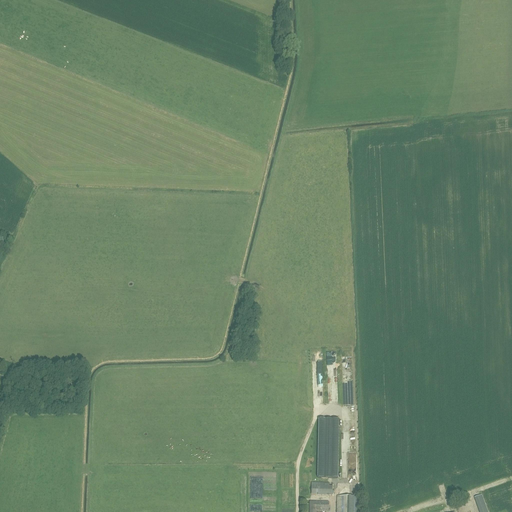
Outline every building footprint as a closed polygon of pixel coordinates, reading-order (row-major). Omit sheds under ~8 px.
[(332,478),(338,478),(339,420),(319,419),(317,478),(332,478)] [(329,486),(329,483),(311,482),(311,495),(332,496),(333,486),(329,486)] [(483,498),(482,495),(475,497),(476,501),(480,511),(488,511),(483,499),(483,498)] [(358,511),(359,496),(337,496),(336,511),(358,511)] [(329,511),(329,502),(310,501),(309,511),(316,511),(317,510),(329,511)]
